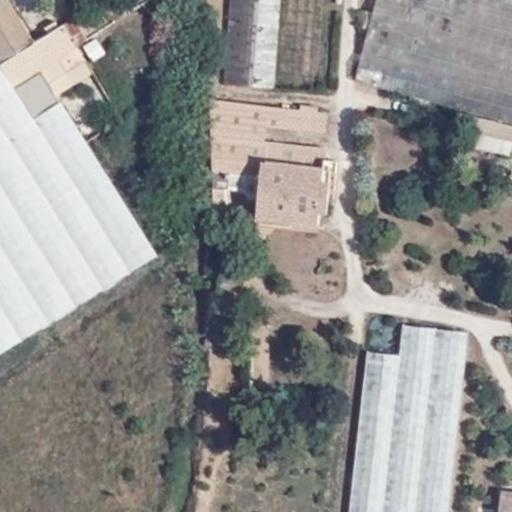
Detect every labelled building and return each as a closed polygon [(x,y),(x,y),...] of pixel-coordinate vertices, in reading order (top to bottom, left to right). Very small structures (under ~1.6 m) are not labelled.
[(9,0),(0,0),(0,88),(81,50),(65,24),(35,42),(9,0)] [(331,0),(229,0),(223,86),(324,95),(331,0)] [(511,0),(375,0),(355,79),(511,120),(511,0)] [(214,168),(263,177),(264,163),(325,170),(327,148),(268,141),(268,127),(327,131),(329,114),(212,98),(214,168)] [(511,156),(511,147),(511,126),(482,122),(478,152),(511,156)] [(325,170),(264,163),(263,177),(258,225),(318,231),(325,170)] [(399,354),(367,350),(350,511),(452,511),(474,332),(401,325),(399,354)] [(511,511),(511,491),(502,491),(500,511),(511,511)]
